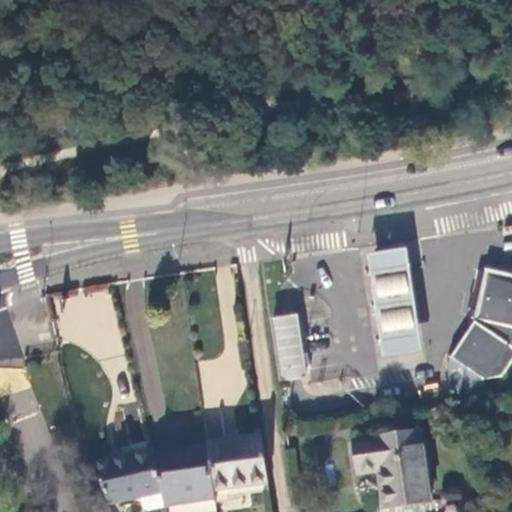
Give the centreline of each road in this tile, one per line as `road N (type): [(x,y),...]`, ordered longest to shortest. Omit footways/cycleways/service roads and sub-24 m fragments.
road 1 (primary): [(511,173),(224,224)]
road 2 (primary): [(0,279),(224,224)]
road 3 (primary): [(224,224),(110,225),(0,241)]
